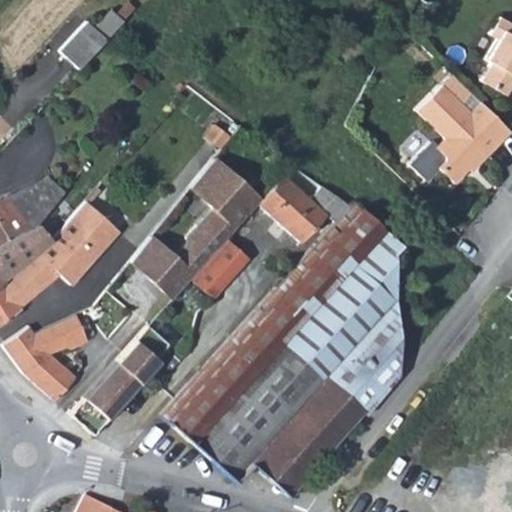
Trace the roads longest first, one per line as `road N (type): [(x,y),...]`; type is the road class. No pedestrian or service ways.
road 1 (residential): [(305,511),(481,295),(511,223)]
road 2 (unknown): [(94,468),(287,250)]
road 3 (residential): [(56,460),(255,511)]
road 4 (unknown): [(0,347),(88,293),(130,249)]
